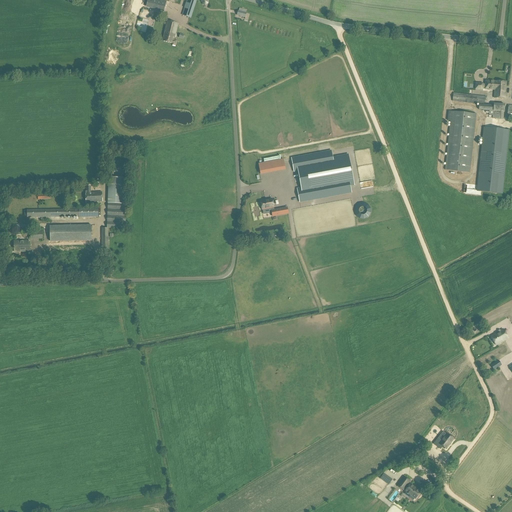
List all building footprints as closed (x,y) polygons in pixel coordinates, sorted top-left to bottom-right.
[(141,0),(140,6),(161,11),(164,0),(141,0)] [(185,12),(183,19),(192,22),(196,4),(187,2),(186,8),(187,8),(186,12),(185,12)] [(117,9),(108,54),(130,58),(139,13),(117,9)] [(167,22),(163,41),(173,44),(172,45),(176,46),(177,41),(175,40),(178,24),(167,22)] [(486,82),(485,89),(495,90),(496,81),(494,81),(493,80),(492,80),(491,81),(487,81),(486,82)] [(495,90),(494,98),(505,99),(507,82),(496,81),(495,90)] [(453,93),(453,101),(479,104),(478,115),(493,116),(493,119),(504,119),(504,112),(505,112),(505,105),(494,104),(494,105),(485,104),(486,96),(453,93)] [(450,121),(445,171),(470,173),(476,115),(448,112),(447,121),(450,121)] [(500,194),(507,130),(485,128),(478,192),(500,194)] [(354,185),(348,155),(332,157),(331,151),(291,158),(294,172),(298,171),(301,188),(297,188),(299,202),(351,193),(350,186),(354,185)] [(283,159),(259,164),(260,174),(285,169),(283,159)] [(108,203),(107,228),(107,229),(109,229),(126,229),(128,178),(109,177),(108,203)] [(91,186),(86,186),(87,204),(92,204),(92,202),(103,202),(102,192),(91,193),(91,186)] [(274,207),(272,199),(260,201),(262,209),(271,208),(272,210),(271,210),(272,216),(288,213),(287,207),(274,210),(274,207)] [(25,210),(24,216),(27,216),(27,218),(98,217),(98,208),(25,210)] [(92,225),(50,226),(50,242),(92,241),(92,225)] [(30,241),(15,241),(15,252),(30,252),(30,241)] [(511,339),(511,301),(478,317),(485,332),(511,319),(511,323),(506,326),(511,339)] [(503,330),(491,337),(496,345),(508,338),(503,330)] [(511,344),(497,352),(504,364),(511,359),(511,344)] [(490,371),(500,366),(497,360),(486,366),(486,365),(484,366),(487,371),(490,370),(490,371)] [(438,439),(434,444),(440,449),(443,446),(446,449),(454,439),(447,434),(441,441),(438,439)] [(410,481),(404,477),(398,486),(403,490),(404,489),(406,491),(405,491),(410,495),(409,497),(413,500),(415,498),(415,499),(421,491),(411,484),(409,486),(407,484),(410,481)]
